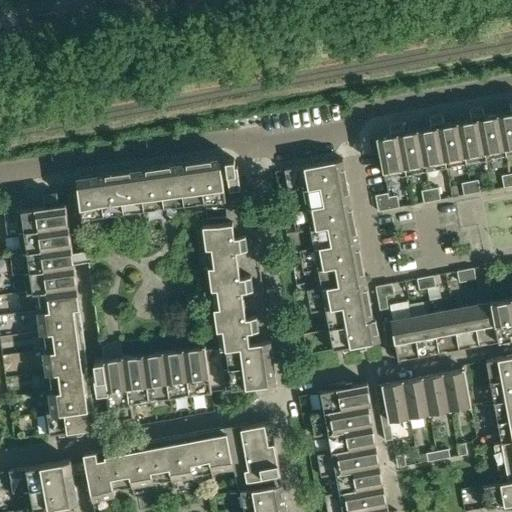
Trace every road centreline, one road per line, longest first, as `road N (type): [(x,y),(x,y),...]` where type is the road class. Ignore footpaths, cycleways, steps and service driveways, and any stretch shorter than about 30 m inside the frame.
road 1 (residential): [(66,164),(93,351),(203,336)]
road 2 (residential): [(476,254),(377,272),(350,129)]
road 3 (residential): [(287,384),(253,146)]
road 4 (residential): [(511,348),(287,384)]
road 5 (residential): [(73,444),(281,406)]
road 6 (residential): [(253,146),(226,141),(66,164)]
road 7 (residential): [(511,80),(372,107),(350,129)]
road 8 (unclassified): [(151,8),(0,40)]
